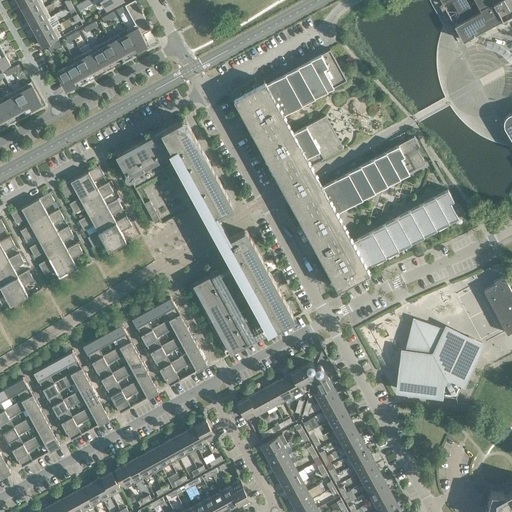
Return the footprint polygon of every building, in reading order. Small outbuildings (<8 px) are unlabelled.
[(45,7),(41,0),(34,0),(21,7),(27,17),(45,7)] [(83,0),(75,4),(79,11),(86,7),(83,0)] [(101,0),(106,9),(121,0),(101,0)] [(146,42),(141,33),(151,28),(135,0),(133,0),(125,5),(135,24),(127,29),(137,47),(146,42)] [(511,12),(511,0),(441,0),(444,5),(452,1),(460,16),(452,20),(463,40),(511,12)] [(50,16),(45,7),(27,17),(32,26),(50,16)] [(51,16),(50,16),(32,26),(37,36),(56,25),(55,25),(52,27),(47,18),(51,16)] [(61,35),(56,25),(37,36),(42,45),(61,35)] [(137,47),(127,29),(126,29),(128,32),(120,36),(118,33),(118,34),(128,52),(137,47)] [(128,52),(118,34),(109,38),(119,57),(128,52)] [(119,57),(109,38),(100,43),(110,62),(119,57)] [(110,62),(100,43),(91,48),(101,67),(110,62)] [(101,67),(91,48),(82,53),(92,72),(101,67)] [(347,79),(330,48),(267,83),(265,79),(259,83),(255,77),(230,90),(245,117),(244,117),(285,190),(290,200),(291,200),(312,238),(311,239),(338,287),(369,270),(367,266),(393,252),(403,247),(403,246),(460,215),(460,216),(465,213),(462,208),(459,202),(456,204),(447,188),(437,194),(438,195),(436,196),(435,195),(396,216),(397,218),(394,219),(394,217),(374,228),(375,230),(373,231),(372,229),(353,240),(337,211),(350,204),(349,203),(351,201),(352,203),(372,192),(371,191),(373,189),(374,191),(413,170),(412,168),(414,167),(415,168),(426,163),(417,147),(420,146),(414,135),(323,185),(316,173),(311,164),(343,147),(326,114),(294,132),(284,114),(347,79)] [(0,68),(10,63),(5,53),(0,55),(0,68)] [(92,72),(82,53),(73,58),(83,77),(92,72)] [(83,77),(73,58),(74,61),(66,66),(74,81),(83,77)] [(74,81),(66,66),(57,71),(65,87),(74,81)] [(41,100),(30,81),(21,86),(31,105),(41,100)] [(31,105),(21,86),(12,91),(22,110),(31,105)] [(22,110),(12,91),(3,96),(13,115),(22,110)] [(13,115),(3,96),(0,97),(0,111),(4,120),(13,115)] [(232,204),(185,118),(117,155),(127,173),(126,174),(126,175),(126,176),(126,177),(127,178),(128,179),(129,179),(130,179),(137,191),(179,168),(193,194),(192,194),(196,210),(197,210),(197,211),(197,212),(198,213),(199,214),(200,215),(201,216),(202,216),(204,217),(205,217),(206,217),(207,217),(208,217),(210,217),(211,216),(232,204)] [(104,174),(99,165),(79,175),(89,193),(108,182),(97,187),(93,180),(104,174)] [(89,193),(79,175),(60,186),(65,196),(76,190),(80,197),(69,203),(70,203),(89,193)] [(113,191),(108,182),(89,193),(98,209),(117,199),(117,198),(107,204),(103,197),(113,191)] [(55,201),(50,192),(30,202),(40,219),(59,209),(59,208),(48,214),(44,207),(55,201)] [(98,209),(89,193),(70,203),(75,212),(85,207),(89,214),(79,220),(98,209)] [(122,208),(117,199),(98,209),(107,226),(127,216),(126,215),(116,221),(112,214),(122,208)] [(149,200),(144,202),(144,203),(151,216),(157,213),(149,200)] [(40,219),(30,202),(11,213),(16,222),(27,217),(31,224),(20,230),(40,219)] [(64,218),(59,209),(40,219),(49,236),(68,226),(68,225),(57,231),(53,224),(64,218)] [(107,226),(98,209),(79,220),(84,229),(94,223),(98,231),(88,236),(88,237),(107,226)] [(160,220),(157,213),(151,216),(155,223),(160,220)] [(125,239),(121,231),(132,225),(127,216),(107,226),(112,236),(117,243),(125,239)] [(0,231),(6,228),(0,218),(0,241),(10,236),(10,235),(0,240),(0,231)] [(49,236),(40,219),(20,230),(26,239),(36,233),(40,241),(29,246),(30,247),(49,236)] [(73,235),(68,226),(49,236),(58,253),(77,243),(77,242),(67,248),(63,241),(73,235)] [(93,246),(104,240),(108,248),(117,243),(112,236),(107,226),(88,237),(93,246)] [(219,269),(194,283),(189,285),(226,354),(275,327),(294,317),(286,302),(248,232),(247,231),(246,231),(246,230),(245,230),(244,230),(243,230),(242,230),(225,240),(224,240),(223,241),(222,242),(222,243),(221,244),(221,245),(221,246),(221,247),(221,248),(221,249),(222,249),(222,250),(223,251),(232,262),(219,269)] [(15,245),(10,236),(0,241),(0,262),(19,253),(19,252),(8,258),(4,251),(15,245)] [(58,253),(49,236),(30,247),(35,256),(45,250),(49,257),(39,263),(39,264),(58,253)] [(83,252),(77,243),(58,253),(68,270),(76,265),(72,258),(83,252)] [(24,262),(19,253),(0,262),(0,263),(9,280),(28,269),(17,275),(14,268),(24,262)] [(68,270),(58,253),(39,264),(44,273),(54,267),(59,275),(68,270)] [(0,284),(9,280),(0,263),(0,284)] [(9,280),(14,289),(18,297),(27,292),(23,284),(33,279),(28,269),(9,280)] [(511,288),(505,275),(494,281),(496,284),(484,290),(506,333),(511,329),(511,288)] [(14,289),(9,280),(0,284),(0,296),(5,294),(10,302),(18,297),(14,289)] [(180,313),(170,296),(151,306),(156,315),(164,311),(169,319),(160,323),(161,324),(180,313)] [(156,315),(151,306),(132,317),(141,334),(161,324),(160,323),(152,328),(148,320),(156,315)] [(189,330),(180,313),(161,324),(165,332),(174,327),(178,336),(170,340),(170,341),(189,330)] [(414,319),(407,349),(402,348),(400,364),(403,364),(401,373),(399,373),(397,388),(441,394),(441,393),(443,393),(455,395),(456,396),(457,396),(456,395),(461,383),(462,381),(463,382),(482,342),(468,335),(467,337),(458,334),(459,331),(445,325),(444,329),(415,319),(414,319)] [(131,340),(121,323),(102,333),(107,342),(115,338),(120,346),(111,350),(111,351),(131,340)] [(165,332),(161,324),(141,334),(150,351),(170,341),(170,340),(161,345),(157,337),(165,332)] [(198,347),(189,330),(170,341),(174,349),(183,344),(187,352),(179,357),(198,347)] [(107,342),(102,333),(83,344),(92,361),(111,351),(111,350),(103,355),(98,347),(107,342)] [(140,357),(131,340),(111,351),(116,359),(124,354),(129,362),(120,367),(121,367),(140,357)] [(174,349),(170,341),(150,351),(160,368),(179,357),(170,362),(166,354),(174,349)] [(208,364),(198,347),(179,357),(184,366),(192,361),(196,369),(188,374),(188,375),(208,364)] [(82,367),(72,350),(53,360),(58,369),(66,364),(71,372),(62,377),(82,367)] [(116,359),(111,351),(92,361),(101,378),(121,367),(120,367),(112,372),(108,364),(116,359)] [(149,374),(140,357),(121,367),(125,376),(134,371),(138,379),(130,384),(149,374)] [(184,366),(179,357),(160,368),(169,385),(188,375),(188,374),(180,378),(175,370),(184,366)] [(58,369),(53,360),(34,371),(43,388),(62,377),(54,382),(49,374),(58,369)] [(307,393),(315,367),(314,366),(314,365),(314,364),(313,363),(312,363),(312,362),(311,362),(310,362),(309,363),(292,372),(305,394),(307,393)] [(316,367),(315,367),(307,393),(309,396),(331,383),(322,367),(322,366),(321,365),(320,365),(319,365),(318,365),(317,365),(317,366),(316,366),(316,367)] [(91,384),(82,367),(62,377),(67,386),(75,381),(80,389),(71,394),(72,394),(91,384)] [(125,376),(121,367),(101,378),(111,395),(130,384),(121,388),(117,380),(125,376)] [(305,394),(292,372),(286,375),(286,376),(284,377),(292,393),(301,388),(304,394),(305,394)] [(159,391),(149,374),(130,384),(135,393),(143,388),(147,396),(139,401),(159,391)] [(32,394),(23,377),(4,387),(9,396),(17,391),(21,399),(13,404),(32,394)] [(67,386),(62,377),(43,388),(52,405),(72,394),(71,394),(63,398),(58,390),(67,386)] [(292,393),(284,377),(281,379),(281,378),(274,382),(283,398),(292,393)] [(283,398),(274,382),(268,385),(268,386),(266,387),(275,403),(283,398)] [(335,390),(331,383),(309,396),(315,393),(320,401),(336,393),(334,390),(335,390)] [(100,401),(91,384),(72,394),(76,403),(85,398),(89,406),(81,411),(100,401)] [(135,393),(130,384),(111,395),(120,412),(139,401),(130,405),(126,397),(135,393)] [(9,396),(4,387),(0,389),(0,411),(13,404),(5,409),(0,400),(9,396)] [(275,403),(266,387),(263,388),(257,391),(266,408),(275,403)] [(266,408),(257,391),(250,395),(250,396),(248,397),(257,413),(266,408)] [(337,395),(336,393),(320,401),(325,410),(341,401),(338,395),(337,395)] [(42,411),(32,394),(13,404),(18,413),(26,408),(31,416),(22,421),(42,411)] [(76,403),(72,394),(52,405),(61,422),(81,411),(72,415),(68,407),(76,403)] [(257,413),(248,397),(245,398),(238,401),(247,418),(257,413)] [(109,418),(100,401),(81,411),(85,420),(94,415),(98,423),(90,428),(109,418)] [(345,408),(341,401),(325,410),(330,419),(346,410),(344,408),(345,408)] [(18,413),(13,404),(0,411),(0,426),(3,432),(22,421),(14,425),(9,417),(18,413)] [(347,413),(346,410),(330,419),(335,428),(351,419),(348,413),(347,413)] [(51,427),(42,411),(22,421),(27,430),(35,425),(40,433),(31,438),(32,438),(51,427)] [(85,420),(81,411),(61,422),(71,439),(90,428),(81,432),(77,424),(85,420)] [(215,436),(206,419),(199,423),(197,425),(206,441),(215,436)] [(355,426),(351,419),(335,428),(340,437),(355,428),(354,426),(355,426)] [(27,430),(22,421),(3,432),(12,449),(32,438),(31,438),(23,442),(19,434),(27,430)] [(206,441),(197,425),(194,426),(188,429),(197,446),(206,441)] [(60,445),(51,427),(32,438),(36,446),(45,442),(49,450),(41,454),(41,455),(60,445)] [(357,431),(355,428),(340,437),(344,446),(361,437),(357,430),(357,431)] [(197,446),(188,429),(181,433),(179,435),(188,450),(197,446)] [(188,450),(179,435),(176,436),(176,435),(170,439),(179,455),(188,450)] [(266,451),(267,453),(283,445),(278,435),(261,444),(265,451),(266,451)] [(364,443),(361,437),(344,446),(349,455),(365,446),(364,444),(364,443)] [(36,446),(32,438),(12,449),(22,466),(41,455),(41,454),(32,459),(28,451),(36,446)] [(179,455),(170,439),(163,442),(164,443),(161,444),(170,460),(179,455)] [(170,460),(161,444),(159,446),(158,445),(152,449),(161,465),(170,460)] [(288,454),(283,445),(267,453),(268,456),(271,463),(288,454)] [(367,449),(365,446),(349,455),(354,464),(371,455),(367,448),(367,449)] [(161,465),(152,449),(145,452),(146,453),(143,454),(152,470),(161,465)] [(0,477),(11,471),(2,454),(0,455),(0,477)] [(152,470),(143,454),(141,456),(140,455),(134,458),(143,475),(152,470)] [(293,463),(288,454),(271,463),(275,469),(277,471),(293,463)] [(374,461),(371,455),(354,464),(359,473),(375,464),(374,462),(374,461)] [(143,475),(134,458),(127,462),(128,463),(125,464),(134,480),(143,475)] [(298,472),(293,463),(277,471),(278,474),(281,481),(298,472)] [(134,480),(125,464),(123,465),(122,465),(116,468),(125,485),(134,480)] [(376,467),(375,464),(359,473),(364,482),(380,473),(377,466),(376,467)] [(105,475),(102,476),(111,492),(120,487),(111,471),(105,475)] [(302,480),(298,472),(281,481),(285,487),(287,489),(302,480)] [(384,479),(380,473),(364,482),(369,491),(385,482),(383,480),(384,479)] [(111,492),(102,476),(100,478),(100,477),(93,481),(102,497),(111,492)] [(248,496),(239,480),(230,485),(239,502),(246,498),(245,498),(248,496)] [(307,489),(302,480),(287,489),(288,492),(287,492),(291,498),(307,489)] [(102,497),(93,481),(87,484),(87,485),(84,486),(93,502),(102,497)] [(386,484),(385,482),(369,491),(374,500),(390,491),(387,484),(386,484)] [(195,485),(189,488),(194,497),(200,494),(195,485)] [(239,502),(230,485),(221,490),(230,506),(232,505),(239,502)] [(93,502),(84,486),(82,488),(82,487),(75,491),(84,507),(93,502)] [(511,511),(511,486),(508,489),(504,491),(491,491),(484,511),(511,511)] [(312,498),(307,489),(291,498),(294,505),(295,505),(296,507),(312,498)] [(230,506),(221,490),(212,495),(221,511),(228,508),(227,507),(230,506)] [(84,507),(75,491),(69,494),(69,495),(67,496),(75,511),(84,507)] [(394,497),(390,491),(374,500),(379,509),(395,500),(393,497),(394,497)] [(220,511),(221,511),(212,495),(203,500),(209,511),(220,511)] [(75,511),(67,496),(64,497),(57,500),(63,511),(75,511)] [(308,511),(317,507),(312,498),(296,507),(298,510),(297,510),(298,511),(308,511)] [(63,511),(57,500),(51,504),(51,505),(49,506),(52,511),(63,511)] [(209,511),(203,500),(194,505),(198,511),(209,511)] [(396,502),(395,500),(379,509),(380,511),(393,511),(400,509),(396,502)]
